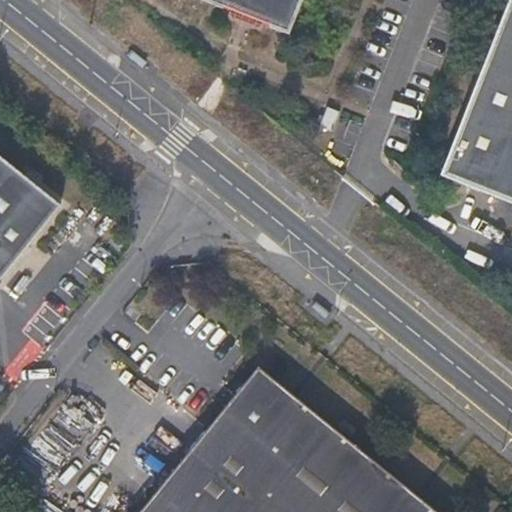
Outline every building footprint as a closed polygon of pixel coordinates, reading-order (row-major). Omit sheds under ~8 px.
[(193,0),(228,14),(234,11),(248,17),(261,27),(285,36),(300,0),(193,0)] [(511,0),(442,179),(511,207),(511,0)] [(234,11),(228,14),(221,19),(230,22),(231,18),(234,11)] [(234,11),(231,18),(246,24),(248,17),(234,11)] [(248,17),(246,24),(245,28),(254,32),(261,27),(248,17)] [(0,273),(57,203),(6,161),(0,155),(0,273)] [(244,388),(141,511),(429,511),(273,386),(244,388)]
